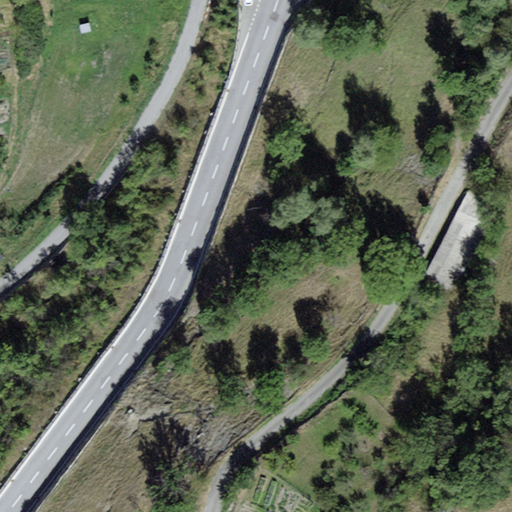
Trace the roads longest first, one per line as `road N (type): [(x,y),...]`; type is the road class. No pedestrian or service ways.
road 1 (tertiary): [(287,0),(183,286),(16,511)]
road 2 (unclassified): [(218,511),(239,465),(371,350),(511,99)]
road 3 (unclassified): [(206,0),(182,80),(134,161),(54,256),(0,300)]
